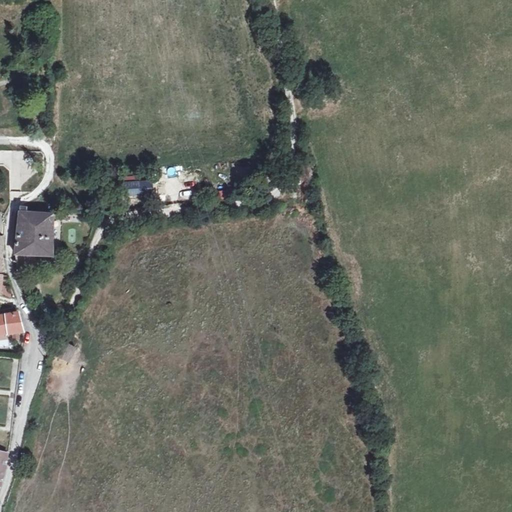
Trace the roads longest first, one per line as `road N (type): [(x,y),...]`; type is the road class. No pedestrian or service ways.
road 1 (track): [(275,0),(295,153),(286,182),(246,201),(110,222),(38,349)]
road 2 (residential): [(38,349),(0,508)]
